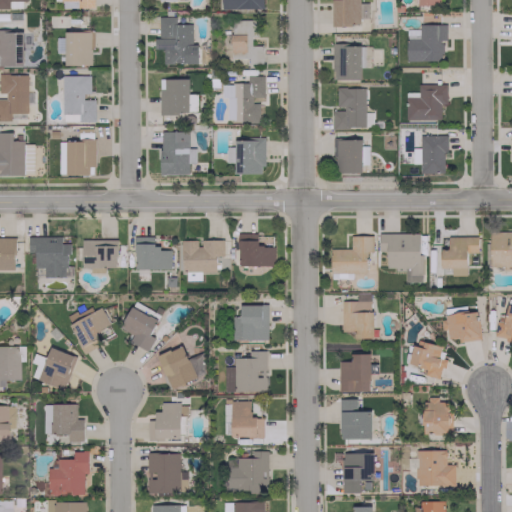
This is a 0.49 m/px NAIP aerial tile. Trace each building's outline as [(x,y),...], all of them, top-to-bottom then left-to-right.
[(0,0),(0,8),(9,8),(9,1),(26,0),(25,0),(0,0)] [(60,0),(60,8),(93,7),(93,0),(60,0)] [(262,8),(261,0),(220,0),(221,9),(262,8)] [(359,0),(329,0),(330,26),(360,25),(359,0)] [(190,24),(174,24),(174,16),(156,16),(156,48),(162,48),(162,63),(197,63),(197,43),(190,43),(190,24)] [(256,19),(229,20),(230,59),(245,58),(246,63),(262,63),(262,45),(250,45),(250,36),(257,36),(256,19)] [(444,24),(418,24),(418,38),(405,38),(405,60),(443,60),(444,24)] [(0,65),(22,66),(23,31),(0,30),(0,65)] [(63,64),(91,65),(92,31),(64,31),(63,64)] [(360,79),(360,67),(361,67),(362,44),(331,44),(331,78),(360,79)] [(0,119),(10,120),(10,112),(25,112),(26,74),(0,73),(0,119)] [(94,121),(94,96),(89,97),(89,75),(60,75),(61,114),(78,114),(78,121),(94,121)] [(230,122),(258,122),(258,99),(263,99),(263,75),(246,75),(246,82),(230,82),(230,122)] [(188,78),(158,78),(159,113),(188,113),(188,78)] [(446,84),(417,83),(417,97),(405,97),(404,119),(439,119),(439,104),(445,104),(446,84)] [(364,87),(335,87),(335,109),(331,109),(331,128),(364,127),(364,87)] [(159,174),(188,174),(187,162),(195,162),(195,147),(187,148),(187,139),(176,139),(176,130),(159,131),(159,174)] [(0,174),(32,175),(33,142),(11,141),(11,132),(0,131),(0,174)] [(446,134),(418,135),(419,173),(443,172),(442,152),(446,152),(446,134)] [(234,174),(263,174),(263,137),(234,138),(234,146),(225,146),(225,162),(234,162),(234,174)] [(58,140),(58,174),(88,174),(88,167),(95,167),(94,139),(58,140)] [(333,172),(361,172),(361,139),(333,139),(333,172)] [(511,230),(488,231),(489,267),(511,266),(511,230)] [(237,265),(273,265),(273,245),(256,245),(256,233),(237,233),(237,265)] [(403,282),(421,282),(421,253),(418,253),(418,233),(378,233),(378,251),(386,251),(386,267),(403,268),(403,282)] [(372,235),(350,235),(350,248),(329,248),(329,272),(365,272),(365,251),(371,252),(372,235)] [(60,236),(27,236),(27,251),(33,251),(34,267),(43,267),(43,276),(67,276),(67,243),(60,243),(60,236)] [(170,248),(153,248),(153,236),(133,236),(134,269),(170,268),(170,248)] [(466,275),(466,252),(476,252),(476,236),(447,236),(447,249),(440,249),(439,268),(450,268),(450,275),(466,275)] [(14,237),(0,237),(0,269),(14,269),(14,237)] [(115,239),(80,239),(81,267),(89,267),(89,272),(104,272),(104,267),(116,267),(115,239)] [(215,271),(215,256),(222,256),(222,239),(198,239),(180,239),(180,271),(215,271)] [(340,331),(355,331),(355,338),(371,338),(371,293),(355,293),(355,301),(340,301),(340,331)] [(153,337),(149,335),(158,314),(131,302),(119,329),(131,333),(127,342),(148,350),(153,337)] [(81,353),(100,345),(94,331),(108,325),(99,303),(66,317),(81,353)] [(267,339),(266,304),(239,304),(239,316),(231,316),(232,340),(267,339)] [(511,305),(505,305),(502,321),(496,320),(493,337),(511,340),(511,305)] [(458,342),(479,339),(475,311),(439,316),(441,330),(446,330),(447,339),(457,337),(458,342)] [(409,365),(424,367),(423,375),(440,378),(443,358),(440,357),(442,344),(413,340),(409,365)] [(23,345),(0,345),(0,386),(2,386),(2,380),(17,379),(17,361),(24,361),(23,345)] [(36,380),(62,389),(74,356),(49,346),(36,380)] [(223,391),(265,391),(264,350),(247,350),(247,357),(232,357),(232,366),(223,366),(223,391)] [(337,391),(368,391),(368,372),(376,372),(376,353),(349,353),(349,361),(337,361),(337,391)] [(422,434),(447,434),(447,402),(438,402),(438,397),(423,396),(422,434)] [(356,399),(338,399),(339,438),(370,438),(370,410),(356,411),(356,399)] [(249,400),(229,400),(230,437),(262,437),(262,417),(249,417),(249,400)] [(146,439),(185,438),(184,402),(159,403),(160,411),(153,411),(154,420),(146,420),(146,439)] [(82,418),(75,419),(75,403),(42,404),(43,433),(67,433),(67,441),(82,440),(82,418)] [(11,428),(12,405),(0,404),(0,439),(4,440),(4,427),(11,428)] [(415,450),(415,485),(453,484),(453,464),(445,464),(445,449),(415,450)] [(266,484),(267,450),(250,450),(250,458),(224,457),(224,491),(259,492),(259,484),(266,484)] [(82,494),(82,474),(87,474),(86,451),(71,451),(71,458),(56,458),(56,468),(44,468),(45,495),(82,494)] [(178,452),(145,453),(146,492),(186,491),(185,478),(178,478),(178,452)] [(372,452),(340,453),(341,493),(358,492),(358,480),(372,480),(372,452)] [(0,511),(8,511),(8,500),(0,499),(0,511)] [(83,511),(84,501),(45,500),(44,511),(83,511)] [(442,511),(442,500),(419,501),(418,511),(442,511)] [(231,501),(230,511),(261,511),(262,501),(231,501)] [(222,502),(222,511),(230,511),(230,502),(222,502)]
